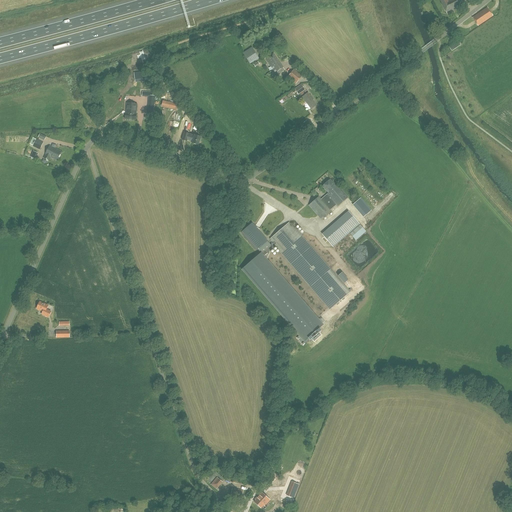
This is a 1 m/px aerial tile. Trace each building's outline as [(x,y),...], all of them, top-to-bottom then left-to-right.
[(439,0),(443,8),(447,13),(451,11),(463,5),(460,0),(439,0)] [(478,26),(493,16),(487,7),(472,17),(475,21),(478,26)] [(452,51),(461,45),(458,41),(449,47),(452,51)] [(259,58),(252,47),(243,53),(250,64),(259,58)] [(277,76),(285,70),(273,53),(265,59),(277,76)] [(209,59),(187,69),(193,81),(214,70),(209,59)] [(296,84),(302,76),(294,69),(288,77),(296,84)] [(144,74),(144,71),(134,72),(135,83),(145,81),(145,80),(148,79),(151,90),(155,88),(152,78),(151,74),(147,74),(144,74)] [(301,84),(294,89),(299,95),(301,94),(303,92),(305,90),(301,84)] [(303,96),(301,97),(305,102),(306,101),(308,103),(304,106),(308,111),(311,108),(312,109),(317,105),(314,101),(314,102),(313,100),(317,97),(312,90),(308,92),(305,95),(303,96)] [(176,110),(178,104),(163,101),(162,107),(176,110)] [(136,114),(137,104),(127,103),(126,113),(125,113),(125,119),(136,120),(136,114)] [(200,137),(202,133),(198,132),(197,135),(195,135),(194,135),(184,132),(182,140),(187,141),(187,140),(192,142),(192,143),(198,145),(200,141),(201,141),(202,138),(201,137),(200,137)] [(40,150),(43,142),(36,139),(33,146),(40,150)] [(57,160),(61,151),(50,146),(45,155),(46,155),(44,158),(49,160),(50,157),(57,160)] [(36,159),(38,153),(33,151),(30,157),(36,159)] [(336,187),(330,180),(323,186),(329,193),(327,194),(338,206),(348,197),(337,185),(336,187)] [(322,220),(331,211),(319,197),(309,205),(322,220)] [(364,216),(370,211),(360,199),(354,204),(364,216)] [(333,247),(359,224),(350,213),(324,236),(333,247)] [(304,341),(323,325),(264,256),(271,250),(270,249),(275,245),(331,309),(350,292),(289,222),(270,239),(273,242),(261,253),(242,269),(304,341)] [(366,232),(366,231),(359,224),(349,233),(356,241),(366,232)] [(340,275),(346,282),(351,278),(344,271),(340,275)] [(48,317),(51,311),(46,309),(48,305),(40,302),(37,308),(43,311),(41,314),(48,317)] [(221,481),(217,478),(215,480),(213,479),(210,484),(216,488),(221,481)] [(294,498),(299,484),(292,481),(286,495),(294,498)] [(241,500),(243,491),(232,488),(230,498),(241,500)] [(264,506),(270,500),(262,493),(256,499),(257,500),(255,502),(261,507),(263,505),(264,506)]
